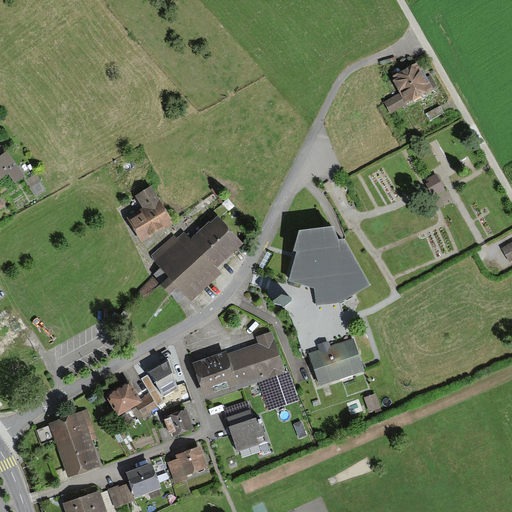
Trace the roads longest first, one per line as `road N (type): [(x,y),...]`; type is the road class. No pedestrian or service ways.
road 1 (residential): [(0,431),(226,296),(334,86),(360,63),(424,41)]
road 2 (track): [(511,196),(400,0)]
road 3 (residential): [(205,432),(22,501)]
